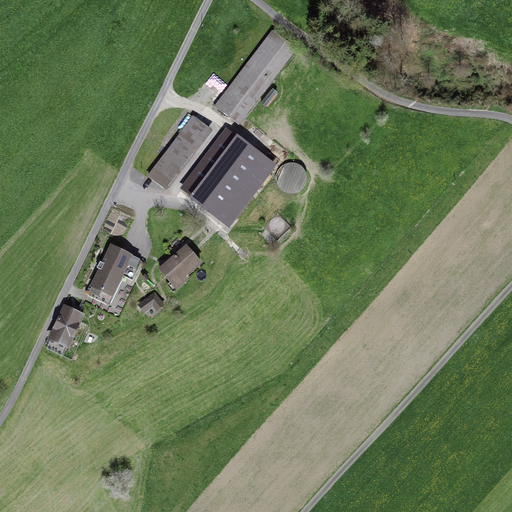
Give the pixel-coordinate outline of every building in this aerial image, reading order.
[(277,32),(220,105),(244,123),(301,50),(277,32)] [(152,172),(170,186),(212,133),(194,119),(152,172)] [(278,165),(244,140),(200,198),(234,223),(278,165)] [(128,253),(111,246),(90,290),(107,298),(128,253)] [(199,262),(187,247),(162,267),(177,285),(185,278),(183,275),(199,262)] [(155,294),(140,304),(144,310),(153,304),(156,309),(162,305),(155,294)] [(83,314),(65,305),(50,338),(68,346),(83,314)]
